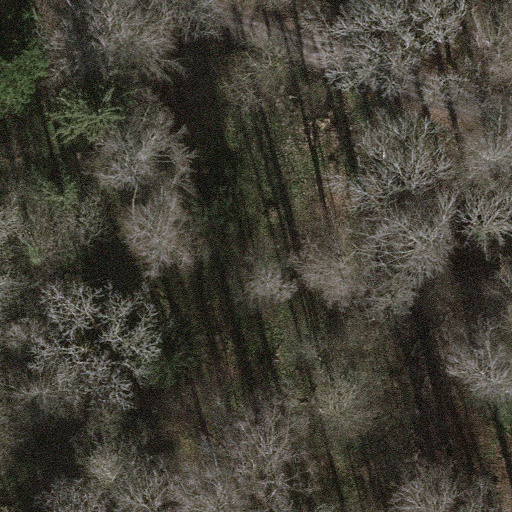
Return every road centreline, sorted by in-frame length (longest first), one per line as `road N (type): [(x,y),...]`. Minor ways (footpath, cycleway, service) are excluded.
road 1 (track): [(183,0),(511,114)]
road 2 (track): [(106,0),(0,106)]
